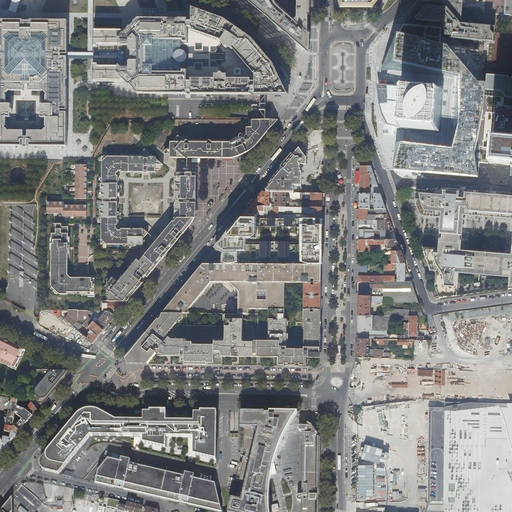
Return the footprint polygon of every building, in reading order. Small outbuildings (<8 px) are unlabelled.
[(250,0),(254,3),(255,2),(261,7),(260,8),(307,48),(309,50),(309,47),(310,31),(306,28),(294,18),(277,4),(275,0),(250,0)] [(311,12),(310,0),(292,0),(294,6),(294,18),(306,28),(309,15),(311,12)] [(441,37),(489,41),(495,42),(495,33),(494,32),(489,31),(489,28),(484,28),(484,27),(465,25),(462,27),(460,24),(461,22),(462,12),(462,11),(463,1),(463,0),(473,0),(477,0),(476,0),(448,0),(447,9),(439,9),(438,8),(425,7),(415,21),(422,21),(421,26),(438,27),(442,28),(441,37)] [(511,0),(503,0),(505,2),(504,17),(511,17),(511,0)] [(285,87),(274,64),(253,39),(225,19),(192,8),(192,22),(188,22),(188,19),(139,19),(135,23),(135,24),(131,28),(130,27),(127,31),(95,30),(95,48),(99,48),(99,46),(148,46),(148,67),(121,67),(121,65),(119,65),(119,67),(99,66),(99,64),(95,64),(94,82),(126,82),(130,86),(131,85),(135,90),(138,94),(188,94),(188,91),(192,91),(192,94),(252,95),(252,91),(256,91),(256,95),(277,95),(289,95),(285,87)] [(42,113),(43,113),(43,118),(47,118),(47,121),(68,121),(68,113),(62,113),(62,110),(68,110),(68,88),(67,88),(67,80),(68,80),(69,59),(69,57),(62,57),(62,55),(69,55),(69,53),(69,21),(32,21),(32,22),(24,22),(24,21),(0,20),(0,121),(7,122),(8,118),(13,118),(13,113),(14,112),(15,111),(14,110),(13,109),(13,104),(8,105),(8,96),(7,95),(11,91),(12,92),(26,91),(26,86),(30,86),(30,92),(44,92),(44,91),(49,95),(47,96),(47,105),(43,105),(43,109),(42,110),(41,111),(41,112),(42,113)] [(447,44),(398,32),(391,48),(382,69),(457,78),(458,121),(452,147),(396,142),(391,169),(477,176),(475,151),(485,82),(478,81),(447,44)] [(494,70),(487,69),(486,78),(489,78),(492,75),(492,72),(494,70)] [(511,76),(511,77),(511,78),(509,78),(506,78),(507,75),(507,73),(505,71),(494,70),(492,72),(492,75),(489,78),(486,78),(485,90),(505,92),(504,106),(508,103),(511,103),(511,76)] [(387,123),(397,125),(400,86),(377,83),(379,103),(382,113),(387,123)] [(397,125),(397,128),(440,132),(440,125),(443,89),(400,86),(397,125)] [(511,106),(504,106),(495,105),(494,112),(486,112),(483,146),(491,146),(490,165),(511,166),(511,106)] [(210,158),(212,158),(220,158),(228,158),(230,158),(231,158),(232,158),(239,156),(240,156),(243,155),(246,153),(248,152),(251,150),(254,148),(255,147),(257,145),(260,141),(261,139),(264,137),(268,132),(272,127),(278,119),(250,120),(250,127),(243,135),(243,134),(242,134),(241,134),(240,134),(239,135),(239,136),(240,137),(230,141),(183,141),(178,136),(172,143),(170,143),(170,145),(164,153),(170,158),(176,158),(185,158),(187,158),(189,158),(196,158),(208,158),(210,158)] [(0,143),(22,143),(23,140),(24,140),(24,143),(28,143),(28,140),(30,140),(30,143),(67,143),(68,121),(47,121),(46,126),(47,128),(43,132),(42,131),(28,131),(28,137),(24,137),(24,131),(10,131),(9,131),(6,128),(7,127),(7,122),(0,121),(0,143)] [(300,165),(306,166),(306,151),(301,151),(299,148),(295,153),(283,168),(287,166),(294,156),(304,156),(304,162),(298,162),(298,166),(298,186),(300,186),(300,181),(300,165)] [(144,230),(141,230),(123,230),(118,229),(118,224),(118,206),(118,204),(118,202),(118,197),(118,190),(118,173),(141,173),(146,173),(151,173),(155,173),(155,175),(163,165),(156,159),(156,158),(154,158),(144,150),(140,156),(129,156),(129,158),(107,158),(102,158),(102,162),(102,185),(100,185),(100,200),(103,200),(103,203),(100,203),(100,219),(102,219),(101,244),(128,245),(128,246),(143,246),(143,242),(143,237),(145,237),(148,234),(148,233),(144,230)] [(295,186),(298,186),(298,166),(298,162),(304,162),(304,156),(294,156),(287,166),(283,168),(279,172),(280,173),(277,176),(276,176),(263,192),(273,192),(274,192),(275,192),(276,192),(286,192),(290,193),(294,193),(295,186)] [(88,180),(88,172),(86,172),(86,171),(86,169),(88,169),(88,166),(88,165),(76,165),(76,199),(87,199),(88,194),(86,194),(86,193),(86,192),(88,192),(88,183),(86,183),(86,182),(86,180),(88,180)] [(360,184),(360,194),(370,194),(374,194),(381,194),(371,166),(360,166),(360,173),(360,182),(360,184)] [(175,219),(194,219),(195,215),(196,213),(196,208),(196,201),(196,191),(196,173),(193,173),(189,173),(179,173),(176,173),(176,177),(175,177),(175,198),(175,201),(175,206),(175,219)] [(265,206),(272,207),(272,204),(270,203),(270,198),(273,198),(273,192),(263,192),(251,206),(265,206)] [(290,198),(286,198),(286,192),(276,192),(275,207),(279,207),(286,207),(286,201),(290,201),(290,198)] [(323,193),(294,193),(290,193),(290,198),(311,199),(311,207),(322,208),(323,193)] [(370,194),(360,194),(360,208),(370,208),(370,199),(370,194)] [(381,194),(374,194),(374,197),(374,199),(372,199),(373,201),(374,202),(375,209),(386,209),(381,194)] [(479,214),(480,197),(450,195),(449,200),(449,205),(447,206),(447,215),(446,218),(445,218),(445,219),(445,220),(445,221),(446,221),(446,225),(458,229),(461,230),(461,220),(463,220),(463,219),(463,218),(463,217),(462,217),(462,212),(479,214)] [(496,207),(497,198),(480,197),(479,214),(508,215),(507,215),(507,214),(506,213),(505,211),(503,209),(501,208),(499,208),(496,207)] [(436,214),(442,215),(443,199),(424,198),(424,199),(417,198),(418,202),(423,202),(424,206),(424,208),(425,211),(426,214),(436,214)] [(511,199),(497,198),(496,207),(499,208),(501,208),(503,209),(505,211),(506,213),(507,214),(507,215),(508,215),(511,215),(511,199)] [(64,214),(64,206),(64,205),(64,204),(64,202),(60,202),(60,203),(60,204),(59,204),(57,204),(57,203),(57,202),(49,202),(49,203),(47,204),(47,214),(64,214)] [(74,207),(74,205),(66,205),(66,206),(64,206),(64,214),(64,217),(87,217),(87,207),(86,207),(86,205),(77,205),(77,207),(75,207),(74,207)] [(251,206),(241,218),(253,218),(255,218),(257,218),(257,216),(268,216),(268,213),(272,213),(272,207),(265,206),(251,206)] [(322,220),(322,208),(311,207),(311,210),(307,210),(307,214),(311,214),(311,219),(322,220)] [(384,220),(390,220),(388,213),(384,215),(371,215),(371,212),(372,209),(370,208),(360,208),(359,220),(384,220)] [(442,215),(436,214),(433,253),(444,254),(445,243),(448,242),(452,241),(452,240),(453,239),(454,239),(455,240),(455,241),(458,241),(461,241),(461,230),(458,229),(446,225),(446,221),(445,221),(445,220),(445,219),(445,218),(446,218),(447,215),(442,215)] [(194,219),(175,219),(174,219),(169,226),(168,228),(166,230),(161,230),(161,236),(156,242),(155,243),(154,244),(150,249),(149,250),(145,254),(144,256),(152,262),(155,264),(157,266),(161,261),(163,258),(186,231),(190,226),(191,224),(192,223),(193,222),(194,219)] [(240,220),(203,264),(321,264),(322,222),(240,220)] [(359,220),(359,230),(393,230),(390,220),(384,220),(359,220)] [(69,278),(69,275),(66,275),(66,272),(69,272),(69,258),(70,258),(70,251),(68,251),(67,251),(67,247),(68,247),(69,224),(56,224),(56,229),(55,229),(55,231),(53,231),(52,286),(60,294),(68,294),(69,292),(95,293),(95,279),(88,278),(88,280),(85,280),(85,278),(69,278)] [(359,230),(359,240),(386,240),(397,240),(393,230),(359,230)] [(511,257),(460,254),(461,241),(458,241),(455,241),(455,240),(454,239),(453,239),(452,240),(452,241),(448,242),(445,243),(444,254),(433,253),(427,253),(432,270),(438,270),(437,285),(439,290),(457,288),(458,272),(511,276),(511,277),(511,257)] [(359,240),(359,251),(385,251),(385,249),(377,248),(377,246),(370,246),(370,245),(370,243),(385,243),(386,240),(359,240)] [(397,240),(386,240),(385,243),(385,244),(389,244),(389,251),(401,251),(397,240)] [(385,251),(385,254),(392,254),(392,264),(393,264),(394,264),(397,264),(405,264),(401,251),(389,251),(385,251)] [(143,278),(155,264),(152,262),(144,256),(140,261),(136,259),(126,272),(107,272),(107,301),(127,301),(136,292),(138,288),(136,286),(141,281),(143,278)] [(143,282),(157,266),(155,264),(143,278),(141,281),(143,282)] [(203,264),(162,313),(163,313),(187,313),(189,314),(189,312),(188,312),(188,310),(211,282),(229,282),(238,291),(238,314),(244,314),(249,314),(249,309),(250,309),(274,309),(285,309),(285,282),(304,282),(311,282),(314,282),(321,282),(321,264),(288,264),(263,264),(258,264),(229,264),(203,264)] [(405,281),(405,264),(397,264),(397,281),(405,281)] [(411,281),(405,281),(397,281),(394,281),(358,282),(358,291),(370,291),(370,288),(383,288),(383,296),(385,296),(417,297),(411,281)] [(321,309),(321,282),(314,282),(314,285),(311,285),(311,282),(304,282),(304,309),(311,309),(311,307),(314,307),(314,309),(321,309)] [(371,296),(358,296),(358,315),(370,316),(371,314),(371,296)] [(119,312),(127,301),(107,301),(103,301),(102,311),(105,311),(119,312)] [(258,336),(257,357),(279,357),(279,365),(312,367),(313,356),(321,358),(321,309),(304,309),(304,346),(296,345),(295,309),(274,309),(274,338),(258,336)] [(89,311),(61,310),(61,316),(78,330),(83,324),(91,330),(89,332),(90,333),(87,338),(93,343),(104,330),(94,321),(92,320),(89,317),(89,311)] [(104,330),(119,312),(105,311),(98,319),(95,317),(92,320),(94,321),(104,330)] [(162,313),(126,358),(128,363),(151,364),(160,353),(163,355),(168,355),(168,353),(174,354),(174,356),(188,356),(188,359),(187,359),(187,364),(188,364),(225,365),(226,358),(225,358),(225,357),(236,357),(236,355),(243,355),(242,357),(257,357),(258,336),(254,336),(254,326),(247,326),(248,319),(243,319),(244,314),(238,314),(223,314),(223,326),(187,326),(187,313),(163,313),(162,313)] [(370,316),(358,315),(358,330),(387,330),(387,322),(387,316),(384,316),(375,316),(370,316)] [(456,319),(445,322),(451,341),(462,338),(456,319)] [(463,339),(497,337),(496,326),(473,327),(473,333),(463,334),(463,339)] [(410,340),(418,340),(423,340),(424,339),(424,337),(423,336),(417,336),(417,334),(418,334),(418,330),(417,330),(409,330),(409,336),(405,336),(389,335),(389,339),(410,340)] [(6,338),(0,335),(0,356),(1,357),(1,358),(16,365),(25,348),(10,340),(9,341),(5,339),(6,338)] [(376,358),(381,358),(383,358),(389,358),(389,354),(383,354),(383,350),(374,349),(374,355),(369,355),(369,339),(358,339),(358,341),(357,357),(376,358)] [(37,358),(37,368),(47,369),(47,367),(47,359),(45,358),(45,359),(37,358)] [(36,399),(41,406),(62,381),(60,379),(65,375),(66,376),(71,370),(47,369),(37,368),(36,399)] [(19,400),(12,399),(7,425),(5,432),(12,433),(12,432),(13,426),(13,424),(15,415),(17,406),(19,400)] [(38,410),(32,403),(26,410),(33,416),(38,410)] [(511,404),(498,404),(499,405),(503,416),(508,439),(511,454),(511,471),(511,472),(507,473),(511,485),(511,404)] [(21,406),(17,406),(15,415),(18,416),(23,420),(28,422),(33,416),(26,410),(22,406),(21,406)] [(95,436),(105,436),(105,412),(102,411),(98,410),(96,410),(93,410),(90,411),(87,412),(84,414),(79,420),(48,462),(47,463),(47,464),(47,466),(47,467),(48,468),(48,469),(49,470),(51,472),(66,475),(95,436)] [(105,436),(111,436),(148,436),(148,443),(171,448),(171,437),(199,437),(198,454),(221,460),(222,417),(222,412),(206,411),(206,413),(199,413),(199,421),(171,421),(171,414),(171,411),(155,411),(155,412),(149,412),(148,422),(143,421),(143,420),(142,420),(141,420),(140,420),(140,421),(139,421),(138,420),(137,420),(136,420),(136,421),(122,421),(105,412),(105,436)] [(245,456),(244,459),(270,465),(272,457),(273,457),(275,452),(276,448),(278,443),(282,435),(286,426),(288,422),(294,414),(270,413),(270,416),(265,416),(265,414),(265,413),(245,412),(242,412),(242,427),(242,429),(241,429),(241,430),(240,455),(245,456)] [(16,436),(28,422),(23,420),(18,425),(13,424),(13,426),(12,432),(16,436)] [(314,491),(318,491),(319,437),(317,437),(317,435),(318,435),(316,431),(315,429),(313,427),(311,425),(308,424),(308,426),(301,426),(300,427),(299,427),(299,428),(299,429),(299,430),(300,431),(301,431),(303,431),(302,491),(303,491),(303,495),(302,495),(302,496),(300,496),(299,497),(298,497),(298,498),(298,499),(298,500),(299,501),(300,501),(302,501),(301,511),(316,511),(316,495),(314,495),(314,491)] [(4,436),(3,442),(1,454),(2,453),(9,446),(11,442),(10,442),(11,438),(7,438),(7,436),(4,436)] [(11,448),(9,446),(2,453),(5,455),(11,448)] [(97,482),(179,502),(180,499),(183,500),(188,503),(188,504),(222,511),(216,484),(213,484),(194,479),(195,475),(186,473),(185,477),(184,484),(166,480),(166,478),(148,474),(147,475),(129,471),(131,464),(132,460),(122,458),(121,462),(109,459),(99,471),(97,482)] [(270,465),(244,459),(244,462),(240,461),(232,496),(233,496),(233,499),(232,498),(229,511),(266,511),(267,511),(267,507),(267,502),(267,489),(268,480),(269,474),(268,474),(269,467),(270,465)] [(185,477),(131,464),(129,471),(147,475),(148,474),(166,478),(166,480),(184,484),(185,477)] [(13,511),(13,497),(2,510),(3,511),(13,511)] [(134,511),(136,505),(128,503),(127,506),(125,511),(134,511)]
